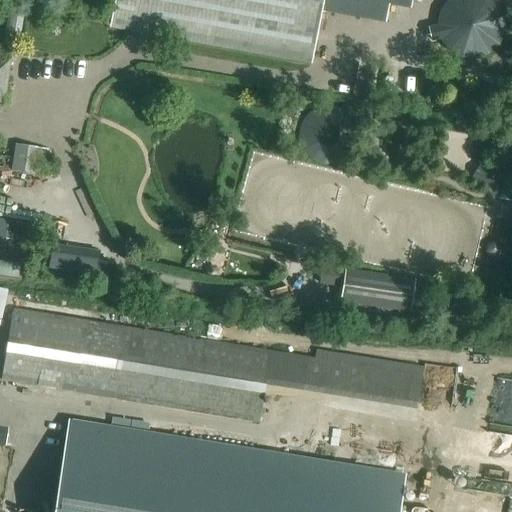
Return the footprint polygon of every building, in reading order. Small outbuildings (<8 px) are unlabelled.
[(311,65),(321,11),(385,23),(389,0),(114,0),(109,28),(311,65)] [(430,24),(430,51),(499,52),(500,0),(439,0),(439,25),(430,24)] [(0,103),(3,104),(10,54),(0,52),(0,103)] [(335,160),(335,142),(307,141),(307,159),(335,160)] [(49,149),(15,144),(11,171),(36,175),(37,168),(41,168),(42,163),(47,164),(49,149)] [(511,157),(507,156),(499,199),(511,201),(511,157)] [(0,200),(0,213),(24,215),(25,203),(0,200)] [(96,277),(100,251),(51,244),(47,270),(96,277)] [(0,261),(0,272),(10,273),(11,263),(0,261)] [(345,269),(322,265),(320,284),(343,288),(345,269)] [(343,288),(340,302),(410,313),(415,279),(345,269),(343,288)] [(258,424),(270,351),(13,309),(1,382),(258,424)] [(416,410),(422,376),(308,358),(302,391),(416,410)] [(397,511),(403,474),(68,419),(53,511),(397,511)]
